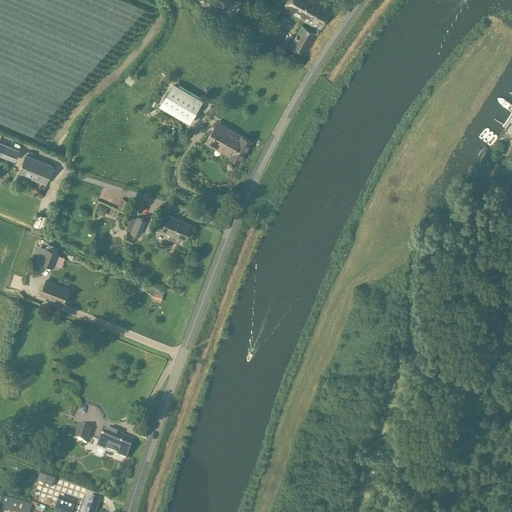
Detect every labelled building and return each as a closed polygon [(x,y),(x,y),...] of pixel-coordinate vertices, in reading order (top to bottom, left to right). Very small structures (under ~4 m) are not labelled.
[(322,0),(292,0),(287,10),(320,30),(334,7),(322,0)] [(260,30),(249,24),(245,31),(257,37),(260,30)] [(305,59),(319,34),(302,25),(296,38),(292,36),(290,41),(289,41),(286,42),(284,46),(285,48),(289,51),(305,59)] [(128,74),(124,80),(130,85),(134,78),(130,76),(128,74)] [(189,124),(203,101),(173,84),(160,107),(189,124)] [(212,106),(208,113),(213,116),(217,109),(212,106)] [(240,162),(251,142),(217,122),(206,143),(230,157),(240,162)] [(0,155),(15,162),(20,151),(0,142),(0,155)] [(53,167),(26,156),(19,172),(46,184),(53,167)] [(123,200),(120,208),(125,210),(128,202),(123,200)] [(100,205),(97,212),(104,215),(107,208),(100,205)] [(38,215),(33,226),(38,228),(42,216),(38,215)] [(43,216),(39,227),(44,229),(48,218),(43,216)] [(159,222),(156,229),(162,232),(163,229),(171,233),(168,239),(179,244),(181,237),(185,239),(191,225),(168,216),(165,224),(159,222)] [(133,217),(127,230),(131,232),(139,235),(140,232),(145,220),(138,217),(137,219),(133,217)] [(46,248),(40,262),(54,267),(59,254),(46,248)] [(65,304),(70,290),(46,281),(40,295),(65,304)] [(68,431),(66,435),(73,438),(72,438),(86,444),(91,431),(77,425),(77,426),(70,424),(68,431)] [(125,459),(132,441),(104,430),(97,447),(125,459)] [(46,483),(42,492),(48,494),(51,485),(54,477),(46,474),(43,482),(46,483)] [(8,511),(29,511),(31,507),(4,498),(2,504),(0,510),(8,511)] [(94,511),(97,503),(84,498),(79,511),(94,511)] [(58,511),(70,511),(73,504),(58,499),(54,510),(58,511)]
